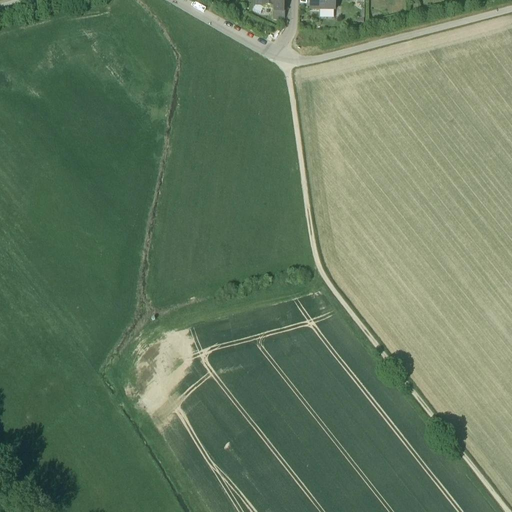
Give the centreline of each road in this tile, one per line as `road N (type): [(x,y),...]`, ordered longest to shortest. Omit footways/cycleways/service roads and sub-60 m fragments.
road 1 (track): [(201,511),(130,386),(131,354),(161,325),(195,311),(323,275)]
road 2 (track): [(288,61),(511,8)]
